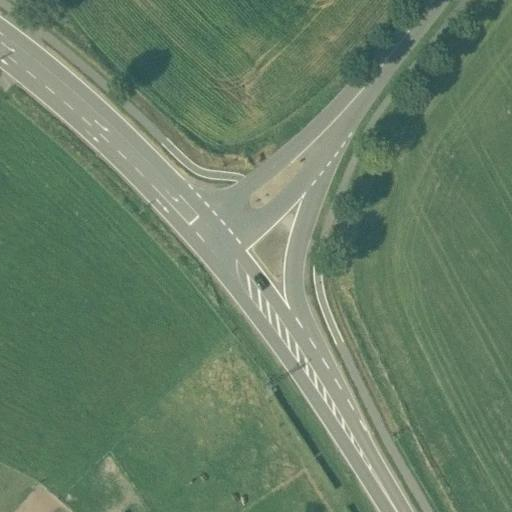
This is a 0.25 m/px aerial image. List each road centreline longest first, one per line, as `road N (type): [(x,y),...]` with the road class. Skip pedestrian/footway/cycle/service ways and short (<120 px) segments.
road 1 (tertiary): [(327,400),(293,282),(297,244),(340,118)]
road 2 (secondary): [(213,244),(142,165),(0,42)]
road 3 (secondary): [(327,400),(213,244)]
road 4 (tertiary): [(340,118),(213,244)]
road 5 (tertiary): [(433,0),(340,118)]
road 6 (secondary): [(398,511),(327,400)]
